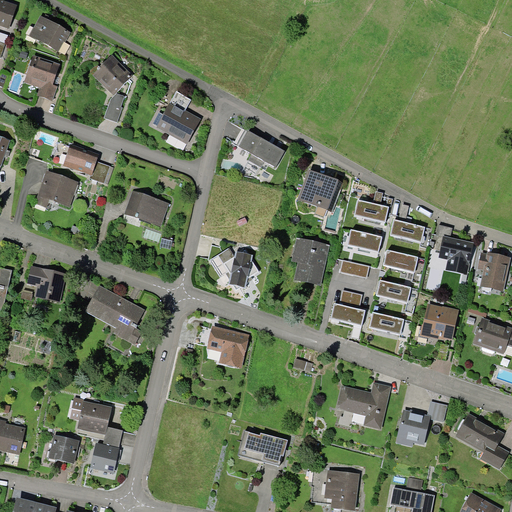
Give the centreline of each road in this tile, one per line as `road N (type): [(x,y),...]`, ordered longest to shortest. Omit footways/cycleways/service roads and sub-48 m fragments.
road 1 (residential): [(180,293),(511,408)]
road 2 (residential): [(511,240),(450,218),(224,96)]
road 3 (residential): [(207,173),(0,96)]
road 4 (residential): [(129,501),(180,293)]
road 5 (residential): [(224,96),(44,0)]
road 6 (residential): [(0,232),(180,293)]
road 7 (residential): [(0,479),(129,501)]
road 8 (residential): [(180,293),(207,173)]
